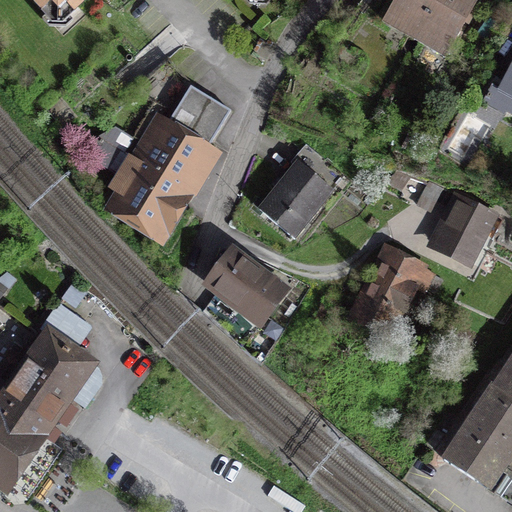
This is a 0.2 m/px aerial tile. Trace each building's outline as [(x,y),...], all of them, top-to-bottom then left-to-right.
[(36,0),(51,15),(65,15),(81,0),(36,0)] [(417,34),(436,0),(397,0),(387,17),(417,34)] [(463,0),(436,0),(417,34),(448,52),(474,6),(463,0)] [(511,66),(498,92),(511,99),(511,66)] [(132,157),(121,175),(112,190),(125,198),(117,210),(155,234),(230,112),(191,87),(144,164),(132,157)] [(165,110),(155,104),(134,138),(145,144),(165,110)] [(121,175),(132,157),(101,138),(90,156),(121,175)] [(350,181),(306,147),(293,164),(298,168),(290,180),(286,177),(264,205),(267,207),(261,214),(295,240),(337,185),(343,190),(350,181)] [(442,189),(429,182),(418,206),(431,212),(442,189)] [(495,214),(461,197),(453,214),(452,213),(435,247),(464,261),(464,260),(471,263),(495,214)] [(442,280),(430,273),(389,252),(356,318),(386,333),(412,281),(425,288),(434,294),(442,280)] [(271,282),(232,253),(207,285),(260,324),(284,292),(279,288),(282,283),(275,278),(271,282)] [(102,374),(73,352),(89,332),(62,312),(0,392),(0,498),(4,502),(102,374)] [(511,471),(504,466),(511,454),(511,362),(509,367),(496,386),(494,385),(482,403),(444,460),(511,505),(511,471)]
